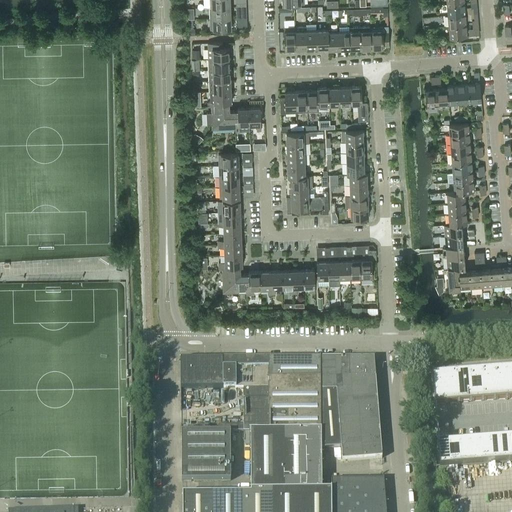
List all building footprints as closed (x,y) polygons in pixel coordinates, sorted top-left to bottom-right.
[(447,4),(448,15),(465,13),(464,3),(447,4)] [(210,18),(230,17),(230,7),(210,7),(210,18)] [(466,24),(465,13),(448,15),(449,25),(466,24)] [(230,17),(210,18),(210,29),(218,29),(218,32),(224,32),(224,29),(230,29),(230,17)] [(467,35),(466,24),(449,25),(450,37),(467,35)] [(371,26),(372,47),(383,47),(383,45),(389,45),(388,25),(371,26)] [(295,27),(296,48),(307,47),(306,30),(306,26),(295,27)] [(361,48),(360,26),(349,27),(350,31),(350,48),(361,48)] [(372,47),(371,26),(360,26),(361,48),(372,47)] [(284,48),(296,48),(295,27),(284,27),(284,48)] [(317,30),(317,47),(328,46),(328,32),(328,29),(317,30)] [(306,30),(307,47),(317,47),(317,30),(306,30)] [(328,46),(328,49),(339,48),(339,31),(328,32),(328,46)] [(350,48),(350,31),(339,31),(339,48),(350,48)] [(208,43),(208,59),(229,58),(229,47),(223,47),(223,42),(208,43)] [(229,58),(208,59),(209,70),(230,69),(229,58)] [(230,69),(209,70),(209,77),(207,77),(207,81),(230,80),(230,69)] [(230,80),(207,81),(207,84),(213,84),(213,91),(231,91),(230,80)] [(480,82),(469,83),(470,101),(481,100),(480,82)] [(469,83),(458,84),(459,101),(470,101),(469,83)] [(447,85),(447,87),(449,102),(459,101),(458,84),(447,85)] [(340,104),(350,103),(350,86),(339,87),(340,104)] [(350,86),(350,103),(358,103),(358,121),(368,120),(367,102),(362,102),(361,86),(350,86)] [(318,105),(318,110),(329,109),(329,104),(328,87),(317,87),(317,90),(318,105)] [(328,87),(329,104),(340,104),(339,87),(328,87)] [(449,105),(449,102),(447,87),(437,88),(438,106),(449,105)] [(438,106),(437,88),(426,89),(427,107),(438,106)] [(306,90),(296,91),(296,112),(307,111),(306,90)] [(306,90),(307,111),(319,111),(318,110),(318,105),(317,90),(306,90)] [(231,91),(213,91),(214,98),(207,98),(208,102),(229,101),(229,102),(231,102),(231,91)] [(280,112),(296,112),(296,91),(284,91),(285,96),(280,97),(280,112)] [(229,101),(208,102),(208,106),(211,106),(212,129),(229,110),(229,102),(229,101)] [(249,125),(249,107),(237,108),(237,110),(238,110),(239,131),(242,131),(242,125),(249,125)] [(249,107),(249,125),(256,124),(257,130),(261,130),(260,107),(249,107)] [(229,110),(212,129),(235,128),(235,131),(239,131),(238,110),(237,110),(229,110)] [(449,124),(450,134),(469,132),(468,122),(449,124)] [(342,141),(346,141),(363,141),(362,129),(341,130),(342,141)] [(286,132),(287,143),(304,143),(309,143),(308,135),(316,135),(316,131),(286,132)] [(450,134),(450,143),(470,142),(469,132),(450,134)] [(346,141),(346,152),(363,151),(363,141),(346,141)] [(450,143),(451,153),(471,151),(470,142),(450,143)] [(287,143),(287,154),(304,154),(304,143),(287,143)] [(346,152),(346,163),(364,162),(363,151),(346,152)] [(451,153),(452,163),(471,161),(471,151),(451,153)] [(219,165),(238,164),(238,153),(218,154),(219,165)] [(287,154),(287,165),(305,164),(304,154),(287,154)] [(452,163),(453,172),(472,170),(471,161),(452,163)] [(347,174),(349,174),(364,173),(364,162),(346,163),(347,174)] [(219,165),(219,176),(239,175),(238,164),(219,165)] [(288,176),(290,176),(305,175),(305,164),(287,165),(288,176)] [(473,180),(472,170),(453,172),(453,182),(473,180)] [(366,173),(364,173),(349,174),(350,185),(367,184),(366,173)] [(219,176),(220,187),(239,186),(239,175),(219,176)] [(312,175),(305,175),(290,176),(290,187),(308,186),(313,186),(312,175)] [(453,182),(454,191),(464,190),(464,191),(474,190),(473,180),(453,182)] [(367,195),(367,184),(350,185),(350,195),(367,195)] [(240,197),(239,186),(220,187),(220,198),(240,197)] [(308,197),(308,186),(290,187),(291,198),(308,197)] [(447,192),(448,203),(465,201),(464,191),(464,190),(454,191),(447,192)] [(350,206),(368,206),(367,195),(350,195),(346,196),(346,198),(345,199),(345,204),(346,205),(346,206),(350,206)] [(308,197),(291,198),(291,209),(309,208),(308,197)] [(223,212),(240,211),(240,200),(216,201),(216,205),(223,205),(223,212)] [(466,212),(465,201),(448,203),(449,213),(466,212)] [(368,217),(368,206),(350,206),(351,218),(368,217)] [(240,222),(240,211),(223,212),(223,219),(217,219),(217,223),(240,222)] [(467,223),(466,212),(449,213),(449,224),(461,223),(467,223)] [(224,233),(241,233),(240,222),(217,223),(217,226),(223,226),(224,233)] [(462,234),(461,223),(449,224),(444,224),(445,235),(462,234)] [(218,244),(241,243),(241,233),(224,233),(224,240),(218,241),(218,244)] [(446,247),(463,245),(462,234),(445,235),(446,247)] [(224,255),(242,254),(241,243),(218,244),(218,248),(224,248),(224,255)] [(463,247),(463,245),(446,247),(446,249),(447,257),(464,255),(463,247)] [(360,259),(361,279),(372,278),(372,259),(376,259),(376,249),(368,250),(368,252),(366,252),(366,259),(360,259)] [(240,265),(240,266),(242,266),(242,254),(224,255),(225,262),(218,262),(219,266),(240,265)] [(465,266),(464,259),(464,255),(447,257),(448,267),(459,267),(465,266)] [(360,259),(349,260),(350,279),(361,279),(360,259)] [(317,280),(329,280),(328,260),(317,261),(317,280)] [(339,260),(328,260),(329,280),(339,280),(339,260)] [(349,260),(339,260),(339,280),(350,279),(349,260)] [(223,292),(240,274),(240,266),(240,265),(219,266),(219,270),(222,269),(223,288),(225,290),(223,291),(223,292)] [(511,266),(502,268),(503,285),(511,284),(511,266)] [(459,271),(459,267),(448,267),(449,289),(460,289),(459,271)] [(502,268),(491,269),(493,286),(503,285),(502,268)] [(303,287),(303,269),(292,270),(293,293),(297,293),(296,287),(303,287)] [(303,269),(303,287),(311,286),(311,292),(315,292),(314,269),(303,269)] [(480,269),(470,270),(471,288),(482,287),(480,269)] [(493,286),(491,269),(480,269),(482,287),(493,286)] [(282,287),(281,270),(271,271),(271,294),(275,294),(275,288),(282,287)] [(293,293),(292,270),(281,270),(282,287),(289,287),(289,293),(293,293)] [(471,288),(470,270),(459,271),(460,289),(471,288)] [(250,295),(253,295),(253,288),(260,288),(260,271),(248,271),(248,273),(249,273),(250,295)] [(271,294),(271,271),(260,271),(260,288),(267,288),(268,294),(271,294)] [(249,273),(248,273),(240,274),(223,292),(224,292),(226,291),(228,292),(246,292),(246,295),(250,295),(249,273)] [(436,278),(437,286),(435,286),(439,294),(442,292),(443,291),(443,286),(443,277),(436,278)] [(321,449),(341,449),(342,462),(381,458),(373,358),(320,359),(321,431),(321,449)] [(219,432),(250,432),(269,431),(268,359),(222,360),(223,389),(243,389),(243,425),(219,425),(219,432)] [(320,359),(268,359),(269,431),(321,431),(320,359)] [(223,389),(222,360),(180,360),(180,389),(223,389)] [(511,368),(432,375),(435,405),(511,399),(511,368)] [(269,431),(250,432),(250,492),(301,491),(321,490),(321,449),(321,431),(269,431)] [(181,481),(230,481),(230,432),(181,433),(181,481)] [(511,437),(438,443),(439,468),(511,462),(511,437)] [(331,490),(331,511),(385,511),(383,480),(331,480),(331,490)] [(331,511),(331,490),(321,490),(301,491),(250,492),(250,494),(182,494),(182,511),(331,511)]
